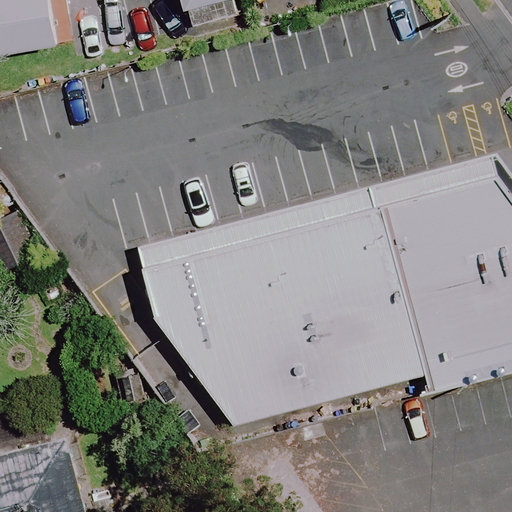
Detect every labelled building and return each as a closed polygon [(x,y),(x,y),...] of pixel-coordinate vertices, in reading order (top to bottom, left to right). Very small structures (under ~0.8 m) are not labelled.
[(72,0),(0,0),(0,56),(80,42),(72,0)] [(184,0),(187,10),(229,0),(184,0)] [(511,353),(511,188),(488,160),(162,251),(172,316),(261,424),(511,353)] [(17,208),(0,215),(0,280),(41,264),(17,208)] [(0,511),(83,511),(66,444),(0,460),(0,511)]
